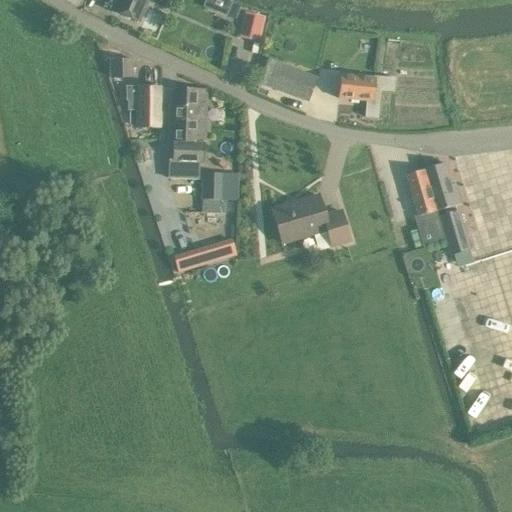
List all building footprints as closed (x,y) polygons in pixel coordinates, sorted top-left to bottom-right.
[(137,21),(145,0),(101,0),(112,5),(110,9),(137,21)] [(259,40),(266,15),(247,10),(240,35),(259,40)] [(130,76),(132,59),(111,56),(109,74),(130,76)] [(257,83),(306,101),(315,77),(266,59),(257,83)] [(391,91),(392,78),(372,76),(372,78),(337,74),(335,98),(364,101),(362,116),(375,118),(378,90),(391,91)] [(159,126),(159,87),(137,87),(126,87),(126,101),(130,101),(130,110),(137,110),(137,126),(159,126)] [(202,142),(203,109),(204,89),(172,88),(171,140),(170,140),(170,159),(166,159),(165,177),(197,179),(197,161),(201,161),(202,142)] [(426,172),(439,213),(453,258),(455,257),(470,252),(459,213),(457,214),(455,208),(461,206),(455,187),(452,188),(445,166),(426,172)] [(439,213),(426,172),(407,178),(420,218),(415,220),(424,250),(446,243),(437,213),(439,213)] [(222,176),(200,174),(198,213),(220,214),(222,176)] [(318,217),(312,197),(266,210),(275,245),(322,232),(327,247),(344,242),(335,212),(318,217)] [(194,252),(184,255),(188,269),(198,266),(194,252)] [(470,252),(455,257),(458,268),(473,263),(470,252)] [(464,377),(471,419),(495,415),(489,373),(464,377)] [(511,412),(492,420),(495,429),(511,423),(511,412)]
